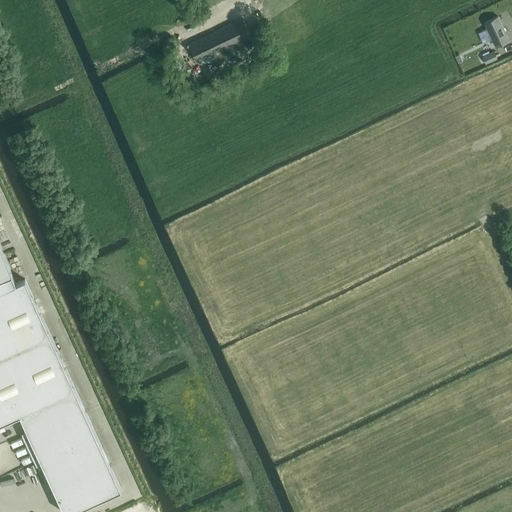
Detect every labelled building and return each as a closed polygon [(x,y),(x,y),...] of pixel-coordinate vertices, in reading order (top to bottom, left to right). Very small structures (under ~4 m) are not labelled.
[(498,16),(484,22),(489,32),(490,34),(487,35),(489,40),(492,38),(495,46),(508,39),(498,16)] [(250,35),(242,17),(189,43),(197,60),(250,35)] [(483,53),(486,61),(498,55),(495,48),(483,53)] [(16,283),(12,274),(0,243),(0,422),(20,414),(64,511),(69,511),(121,489),(25,278),(16,283)] [(27,466),(12,473),(15,482),(31,475),(27,466)]
